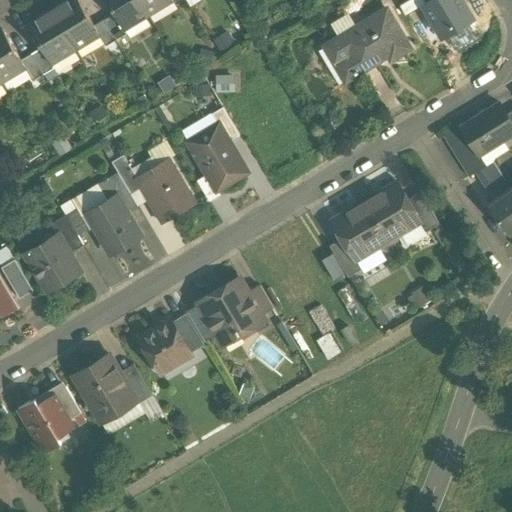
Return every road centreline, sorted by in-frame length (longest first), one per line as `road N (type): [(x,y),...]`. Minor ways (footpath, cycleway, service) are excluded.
road 1 (residential): [(0,375),(511,68)]
road 2 (track): [(96,511),(444,307),(477,296),(505,300)]
road 3 (secondary): [(511,291),(481,349),(424,511)]
